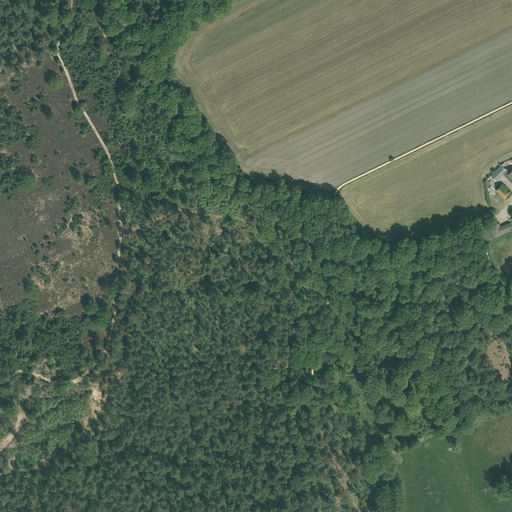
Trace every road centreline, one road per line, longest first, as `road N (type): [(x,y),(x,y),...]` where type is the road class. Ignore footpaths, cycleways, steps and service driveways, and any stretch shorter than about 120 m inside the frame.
road 1 (track): [(0,380),(22,370),(73,383),(108,353),(119,192),(56,52),(70,0)]
road 2 (track): [(101,391),(78,511)]
